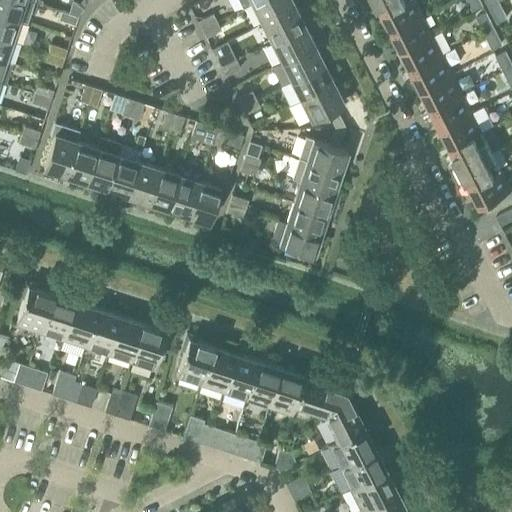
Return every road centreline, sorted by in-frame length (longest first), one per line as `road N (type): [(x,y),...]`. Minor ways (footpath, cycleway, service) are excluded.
road 1 (residential): [(508,336),(343,0)]
road 2 (residential): [(0,392),(233,466)]
road 3 (residential): [(117,494),(0,456)]
